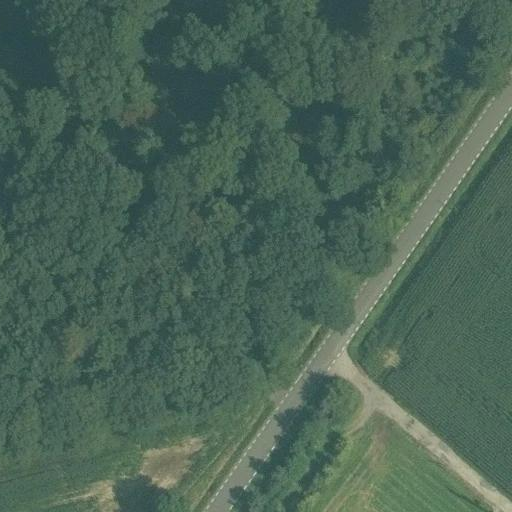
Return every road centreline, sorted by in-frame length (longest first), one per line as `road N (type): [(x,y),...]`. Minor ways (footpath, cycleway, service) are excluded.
road 1 (tertiary): [(511,91),(327,355)]
road 2 (unclassified): [(327,355),(510,511)]
road 3 (tertiary): [(327,355),(217,511)]
